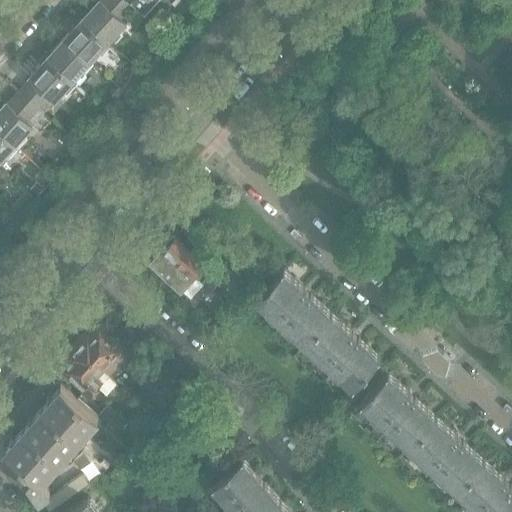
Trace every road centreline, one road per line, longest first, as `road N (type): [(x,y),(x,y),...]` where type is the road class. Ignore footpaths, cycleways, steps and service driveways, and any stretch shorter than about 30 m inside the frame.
road 1 (residential): [(187,117),(511,434)]
road 2 (residential): [(329,511),(258,429),(245,399),(75,245)]
road 3 (tertiary): [(75,245),(187,117)]
road 4 (tertiary): [(187,117),(290,0)]
